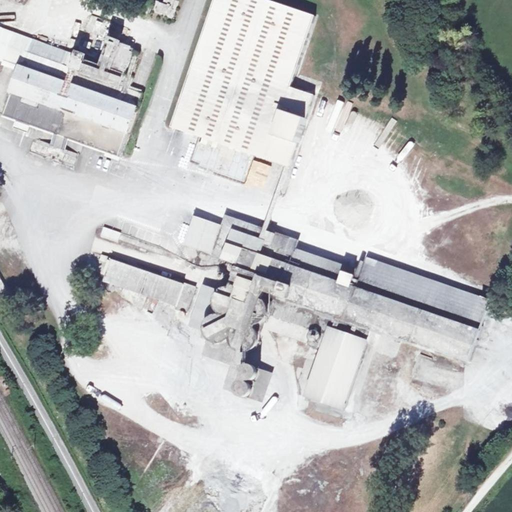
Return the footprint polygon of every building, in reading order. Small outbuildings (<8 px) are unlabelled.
[(172,0),(161,0),(161,4),(152,0),(149,10),(168,16),(172,0)] [(315,16),(269,0),(214,0),(171,127),(200,138),(193,160),(200,163),(207,166),(209,158),(217,161),(213,171),(242,181),(251,155),(290,168),(314,95),(291,87),(315,16)] [(84,33),(123,46),(129,30),(91,16),(84,33)] [(123,46),(84,33),(79,49),(74,47),(70,56),(0,29),(0,61),(18,68),(3,118),(0,125),(36,138),(32,153),(80,169),(84,158),(115,168),(141,94),(130,90),(136,73),(127,69),(134,50),(123,46)] [(338,107),(337,111),(331,109),(321,136),(335,141),(346,110),(338,107)] [(400,168),(404,171),(414,156),(410,153),(400,168)] [(202,168),(213,171),(217,161),(209,158),(207,166),(200,163),(202,168)] [(264,174),(267,164),(253,160),(250,170),(264,174)] [(231,284),(264,299),(265,296),(279,301),(268,331),(329,352),(327,358),(363,371),(378,329),(432,348),(430,355),(448,361),(450,355),(471,363),(481,335),(289,265),(295,249),(195,214),(184,244),(219,257),(216,267),(222,268),(226,275),(231,280),(231,284)] [(103,226),(99,237),(117,243),(120,232),(103,226)] [(289,265),(481,335),(490,310),(368,266),(365,273),(295,249),(289,265)] [(187,311),(195,288),(112,259),(105,283),(187,311)] [(0,309),(11,301),(0,280),(0,309)] [(266,302),(264,299),(231,284),(225,285),(219,289),(216,296),(216,301),(218,305),(220,308),(223,310),(221,315),(218,314),(215,315),(212,317),(209,319),(207,322),(206,327),(206,331),(208,336),(210,339),(233,348),(238,349),(244,348),(248,345),(252,341),(253,337),(254,332),(253,328),(252,324),(254,320),(256,321),(259,320),(263,317),(265,315),(267,310),(267,306),(266,302)] [(349,408),(363,371),(327,358),(314,396),(349,408)] [(200,359),(198,366),(209,371),(212,363),(200,359)] [(247,367),(253,368),(234,361),(224,391),(242,397),(238,395),(236,391),(237,386),(239,383),(243,382),(241,377),(241,372),(243,370),(247,367)] [(257,370),(253,368),(247,367),(243,370),(241,372),(241,377),(243,382),(239,383),(237,386),(236,391),(238,395),(242,397),(246,398),(249,397),(252,394),(253,387),(252,385),(255,382),(257,379),(257,375),(257,370)] [(273,374),(269,373),(253,368),(257,370),(257,375),(257,379),(255,382),(252,385),(253,387),(252,394),(249,397),(246,398),(242,397),(257,402),(262,404),(273,374)]
